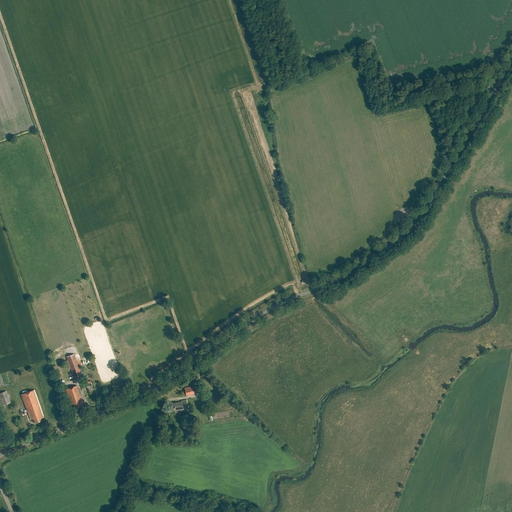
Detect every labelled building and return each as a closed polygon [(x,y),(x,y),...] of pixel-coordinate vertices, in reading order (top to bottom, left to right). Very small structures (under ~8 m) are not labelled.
[(74,354),(66,357),(75,381),(82,378),(74,354)] [(82,403),(83,402),(77,386),(66,389),(73,409),(83,406),(82,403)] [(184,388),(185,395),(195,393),(194,386),(184,388)] [(34,390),(21,394),(28,412),(31,419),(34,418),(35,423),(41,421),(40,418),(44,417),(34,390)] [(0,393),(0,400),(2,406),(10,402),(6,391),(0,393)] [(181,400),(181,401),(173,403),(174,410),(180,409),(180,410),(187,409),(185,399),(181,400)]
